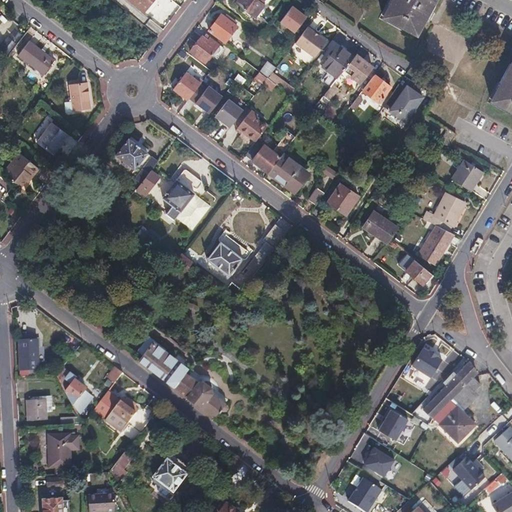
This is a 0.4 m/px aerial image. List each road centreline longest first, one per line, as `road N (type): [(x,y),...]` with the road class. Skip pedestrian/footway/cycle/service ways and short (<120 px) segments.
road 1 (residential): [(21,284),(306,501)]
road 2 (residential): [(144,101),(427,315)]
road 3 (residential): [(427,315),(306,501)]
road 4 (residential): [(0,264),(122,103)]
road 5 (residential): [(10,456),(0,296)]
road 6 (residential): [(5,0),(118,80)]
